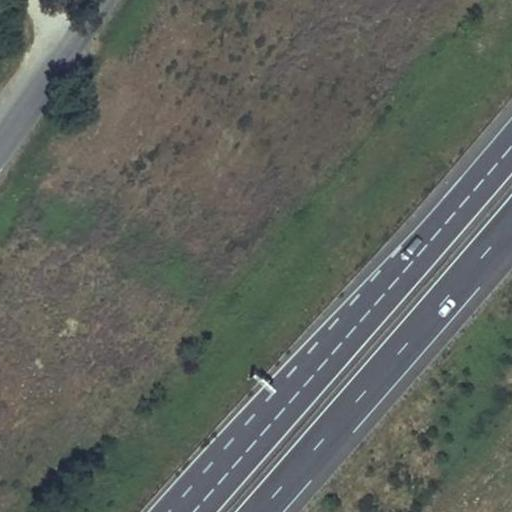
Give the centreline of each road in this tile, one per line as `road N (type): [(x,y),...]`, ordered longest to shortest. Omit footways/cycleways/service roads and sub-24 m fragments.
road 1 (trunk): [(511,146),(254,442)]
road 2 (trunk): [(262,511),(511,222)]
road 3 (tertiary): [(102,0),(0,144)]
